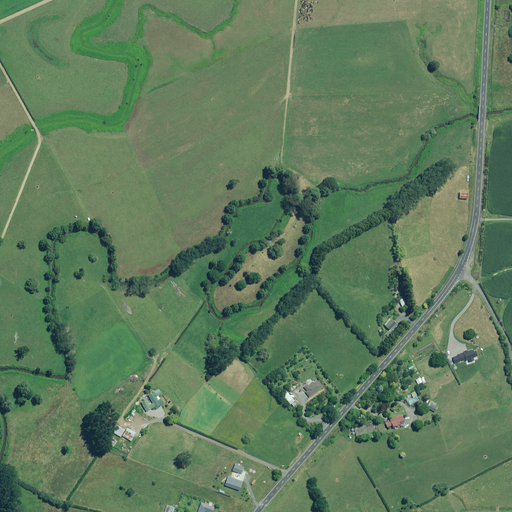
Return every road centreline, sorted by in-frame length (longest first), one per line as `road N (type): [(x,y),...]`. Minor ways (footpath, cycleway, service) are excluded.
road 1 (tertiary): [(459,270),(257,511)]
road 2 (tertiary): [(488,0),(477,207),(459,270)]
road 3 (track): [(0,64),(39,139),(0,243)]
